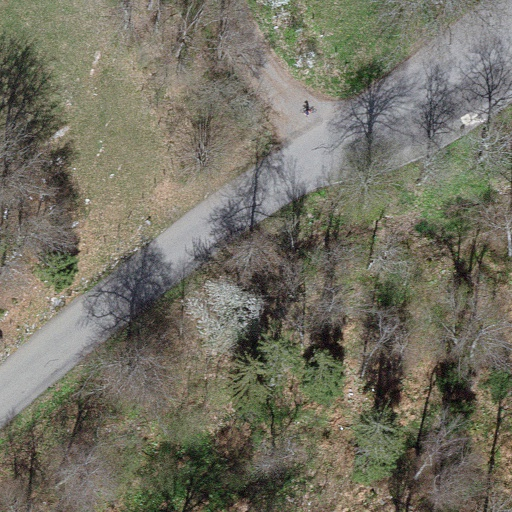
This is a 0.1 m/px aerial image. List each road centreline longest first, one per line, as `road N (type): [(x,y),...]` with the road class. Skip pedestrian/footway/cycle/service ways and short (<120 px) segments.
road 1 (unclassified): [(511,20),(306,150),(0,396)]
road 2 (track): [(306,150),(270,93),(241,0)]
